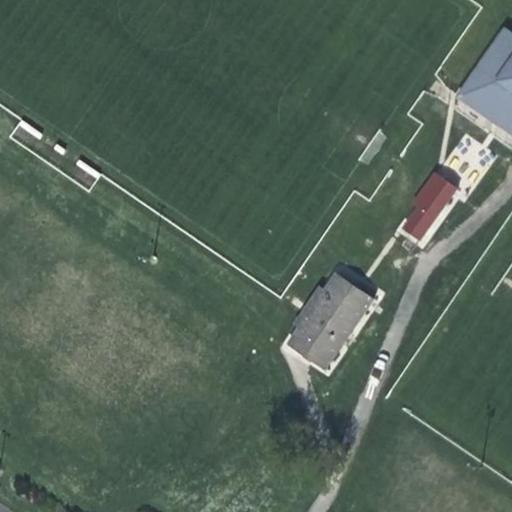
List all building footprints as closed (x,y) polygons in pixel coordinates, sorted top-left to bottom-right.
[(460,97),(511,132),(511,32),(507,29),(460,97)] [(419,209),(442,177),(435,172),(412,204),(419,209)] [(459,189),(442,177),(419,209),(404,230),(422,242),(459,189)] [(326,369),(374,300),(337,274),(326,289),(317,304),(319,305),(311,318),(308,316),(300,328),(289,344),(326,369)] [(317,304),(326,289),(320,285),(294,324),(300,328),(308,316),(311,318),(319,305),(317,304)]
